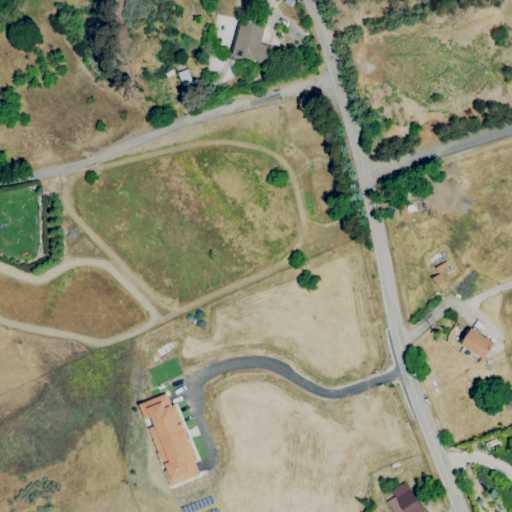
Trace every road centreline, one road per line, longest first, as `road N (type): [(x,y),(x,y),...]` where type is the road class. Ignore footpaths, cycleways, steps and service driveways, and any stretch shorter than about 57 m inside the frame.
road 1 (residential): [(461,511),(401,360),(369,171),(312,0)]
road 2 (residential): [(369,171),(511,129)]
